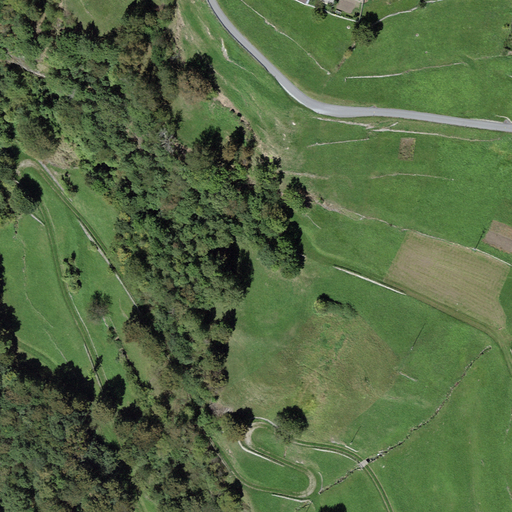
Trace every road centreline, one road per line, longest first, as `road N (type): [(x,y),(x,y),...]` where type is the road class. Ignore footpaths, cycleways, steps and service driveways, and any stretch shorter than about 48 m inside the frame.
road 1 (track): [(392,511),(359,458),(264,424),(249,429),(247,442),(310,472),(313,490),(301,497),(252,489),(233,475),(112,258),(29,160),(18,172),(45,211),(140,511)]
road 2 (unclassified): [(511,128),(307,102),(239,39),(211,0)]
road 3 (track): [(511,362),(491,333),(315,255)]
